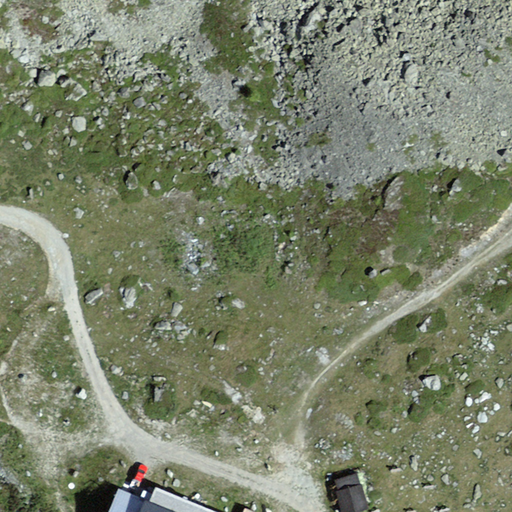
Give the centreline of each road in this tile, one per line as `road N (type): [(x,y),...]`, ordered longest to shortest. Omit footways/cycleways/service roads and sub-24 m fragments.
road 1 (track): [(0,214),(54,240),(106,401),(150,446)]
road 2 (track): [(150,446),(250,479),(309,511)]
